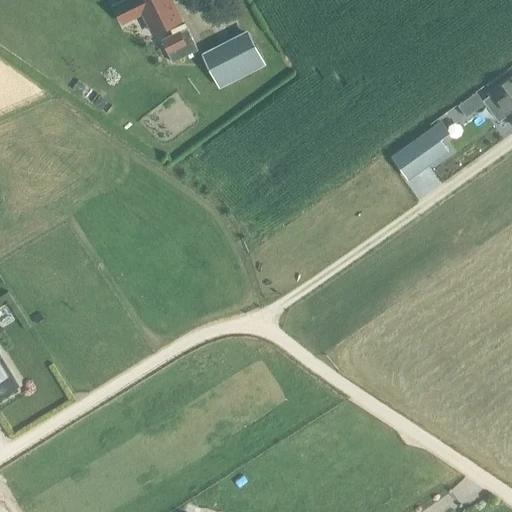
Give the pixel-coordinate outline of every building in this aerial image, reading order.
[(154,35),(165,29),(181,22),(170,0),(130,0),(114,8),(122,24),(143,14),(149,25),(154,35)] [(197,51),(185,23),(171,30),(173,35),(161,40),(171,62),(197,51)] [(266,65),(249,31),(203,55),(220,88),(266,65)] [(491,96),(484,101),(499,122),(507,116),(511,122),(511,77),(490,94),(491,96)] [(442,124),(395,157),(409,178),(447,151),(440,141),(450,134),(442,124)] [(0,397),(18,386),(0,356),(0,397)]
